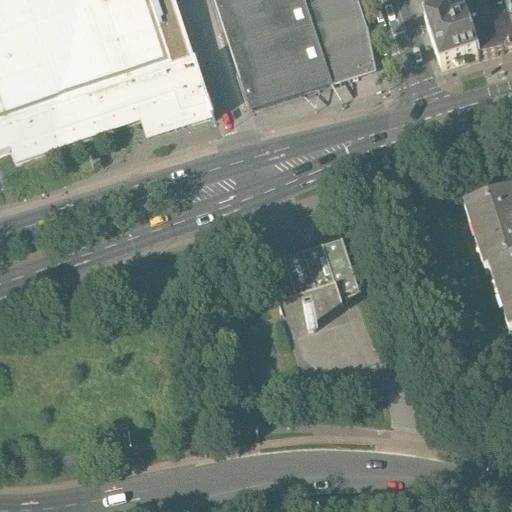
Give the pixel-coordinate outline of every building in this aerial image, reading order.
[(0,0),(0,152),(11,149),(16,163),(130,126),(140,123),(146,143),(171,134),(212,121),(212,122),(214,122),(196,66),(195,66),(173,0),(0,0)] [(213,0),(250,114),(309,96),(333,88),(303,0),(213,0)] [(368,31),(356,0),(303,0),(333,88),(376,73),(368,31)] [(422,0),(418,1),(424,18),(448,9),(445,0),(422,0)] [(459,0),(464,12),(467,21),(485,17),(485,11),(480,0),(459,0)] [(448,9),(424,18),(432,44),(441,69),(479,56),(467,21),(464,12),(451,16),(448,9)] [(485,17),(467,21),(479,56),(500,51),(503,50),(511,48),(511,29),(506,12),(491,15),(485,17)] [(511,196),(463,212),(482,274),(489,272),(511,264),(511,196)] [(345,247),(268,271),(280,309),(293,349),(351,331),(347,316),(352,314),(349,303),(366,298),(358,272),(353,274),(345,247)] [(511,264),(489,272),(509,336),(511,335),(511,264)] [(158,357),(148,362),(156,380),(166,375),(158,357)]
